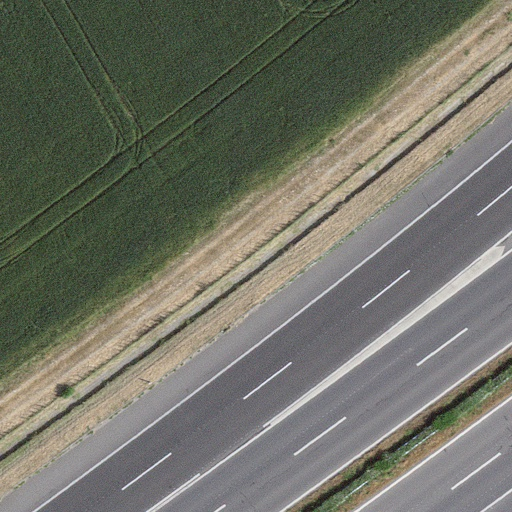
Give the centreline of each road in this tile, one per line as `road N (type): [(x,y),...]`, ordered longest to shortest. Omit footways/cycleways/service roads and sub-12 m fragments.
road 1 (track): [(0,412),(177,282),(511,13)]
road 2 (motorway): [(511,225),(290,458)]
road 3 (motorway): [(511,295),(290,458)]
